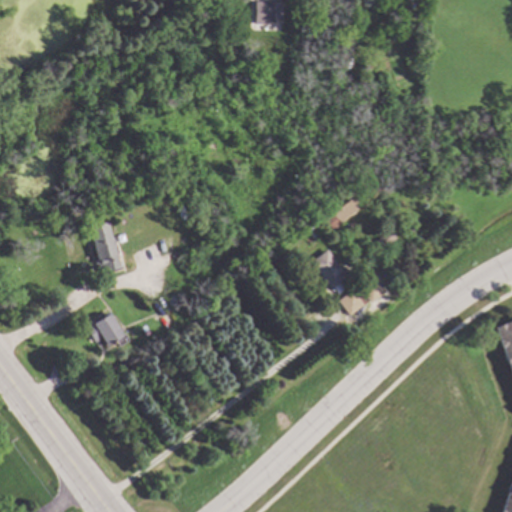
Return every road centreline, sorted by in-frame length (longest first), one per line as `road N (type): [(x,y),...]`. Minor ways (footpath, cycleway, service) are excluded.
road 1 (residential): [(511,269),(446,307),(215,511)]
road 2 (primary): [(114,511),(0,362)]
